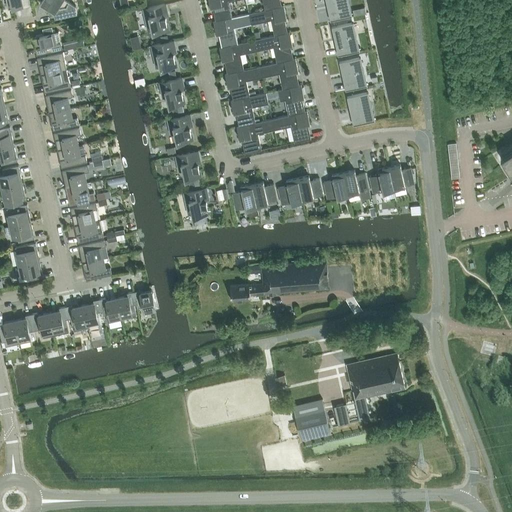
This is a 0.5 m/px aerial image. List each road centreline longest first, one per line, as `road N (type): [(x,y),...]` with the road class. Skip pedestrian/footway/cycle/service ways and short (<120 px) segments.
road 1 (unclassified): [(467,499),(473,459),(435,348),(433,229),(419,138)]
road 2 (tertiary): [(99,500),(467,499)]
road 3 (residential): [(335,147),(227,171),(189,0)]
road 4 (residential): [(10,30),(67,285)]
road 5 (residential): [(302,0),(335,147)]
